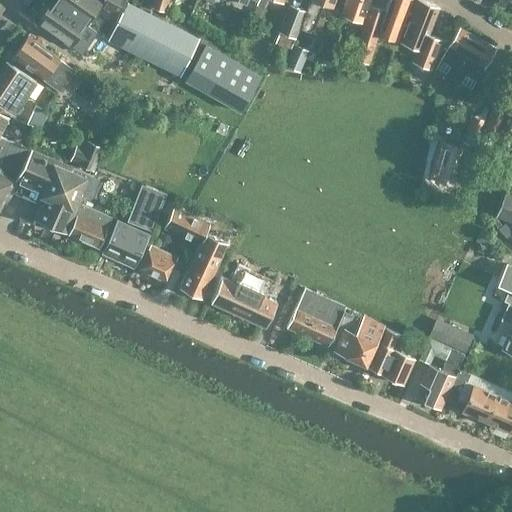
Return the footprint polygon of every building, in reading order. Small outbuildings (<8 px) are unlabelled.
[(101,3),(96,0),(53,0),(53,1),(85,24),(101,3)] [(120,16),(127,0),(105,0),(107,1),(103,8),(120,16)] [(141,0),(140,3),(165,11),(168,0),(141,0)] [(275,0),(283,3),(284,0),(259,0),(259,3),(258,5),(265,8),(268,0),(275,0)] [(334,9),(336,0),(311,0),(307,13),(301,29),(320,36),(326,20),(320,18),(324,6),(334,9)] [(397,42),(405,19),(411,0),(389,0),(385,11),(368,6),(369,0),(346,0),(341,16),(363,23),(351,58),(366,64),(377,35),(397,42)] [(422,51),(439,8),(419,0),(411,0),(405,19),(410,21),(404,34),(403,34),(400,43),(422,51)] [(85,24),(53,1),(38,23),(70,46),(85,24)] [(181,76),(199,39),(127,3),(109,40),(181,76)] [(291,49),(305,12),(290,5),(275,43),(291,49)] [(483,68),(495,48),(460,28),(440,59),(474,81),(483,67),(483,68)] [(75,71),(28,36),(13,56),(44,79),(51,69),(67,81),(75,71)] [(241,111),(261,76),(206,45),(186,79),(241,111)] [(300,73),(308,54),(294,48),(293,51),(293,50),(285,66),(300,73)] [(0,104),(14,114),(36,81),(6,62),(0,71),(0,104)] [(511,86),(508,96),(497,91),(502,80),(491,75),(477,107),(476,107),(460,145),(475,148),(481,134),(510,146),(511,140),(511,86)] [(59,116),(64,107),(54,101),(49,110),(59,116)] [(39,130),(48,111),(36,105),(27,124),(39,130)] [(0,137),(9,119),(0,114),(0,137)] [(80,193),(87,178),(71,171),(73,168),(0,137),(0,157),(2,158),(1,170),(0,170),(0,208),(9,188),(34,199),(36,194),(43,198),(34,220),(66,234),(82,194),(80,193)] [(93,171),(103,148),(79,138),(70,162),(93,171)] [(439,141),(429,172),(460,182),(470,151),(439,141)] [(146,186),(131,224),(152,232),(167,194),(146,186)] [(511,221),(511,195),(505,193),(496,215),(511,221)] [(98,247),(111,218),(81,205),(69,235),(98,247)] [(175,234),(185,212),(173,207),(163,229),(175,234)] [(202,298),(227,243),(205,233),(210,223),(185,212),(175,234),(199,245),(179,288),(202,298)] [(116,220),(101,254),(134,269),(149,235),(116,220)] [(166,282),(177,258),(149,245),(139,269),(166,282)] [(511,267),(506,264),(497,284),(509,290),(504,301),(508,303),(501,320),(511,324),(511,325),(501,350),(511,354),(511,267)] [(276,302),(222,277),(210,301),(265,327),(276,302)] [(365,367),(384,325),(305,288),(287,327),(327,346),(327,348),(334,351),(365,367)] [(464,352),(472,335),(442,322),(435,339),(429,336),(419,359),(428,363),(429,363),(433,353),(446,359),(451,347),(464,352)] [(414,359),(392,349),(399,334),(385,328),(368,367),(382,374),(382,375),(403,385),(403,384),(414,359)] [(455,374),(464,352),(451,347),(446,359),(442,369),(455,374)] [(442,369),(429,363),(428,363),(419,382),(430,387),(423,402),(440,409),(455,374),(442,369)] [(511,392),(469,375),(466,382),(473,385),(462,412),(510,432),(511,427),(511,392)] [(458,401),(465,383),(454,379),(447,396),(458,401)]
